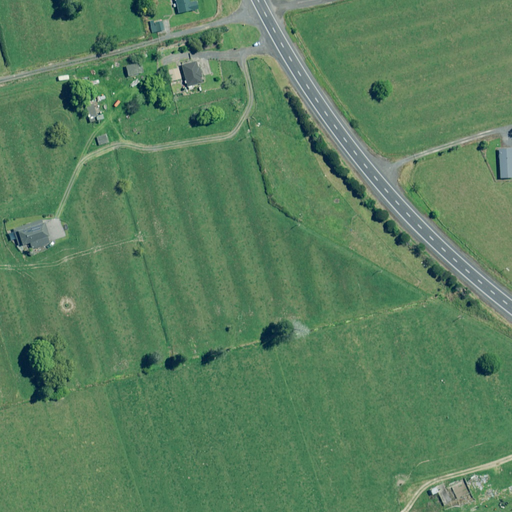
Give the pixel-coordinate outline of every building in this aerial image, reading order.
[(189,3),(188,0),(174,0),(177,13),(197,10),(195,2),(189,3)] [(165,30),(163,20),(149,23),(151,33),(165,30)] [(202,83),(196,62),(181,66),(187,87),(202,83)] [(143,73),(141,63),(125,67),(127,76),(143,73)] [(180,79),(177,69),(168,71),(171,81),(180,79)] [(95,95),(83,98),(90,123),(102,119),(95,95)] [(107,143),(105,135),(96,138),(98,146),(107,143)] [(511,178),(511,163),(511,149),(498,149),(499,179),(511,178)] [(49,244),(41,220),(12,229),(18,247),(29,243),(31,249),(49,244)] [(460,482),(461,483),(451,488),(457,499),(469,493),(463,482),(462,480),(460,482)] [(443,484),(437,487),(429,490),(431,495),(437,492),(442,504),(450,501),(443,484)]
